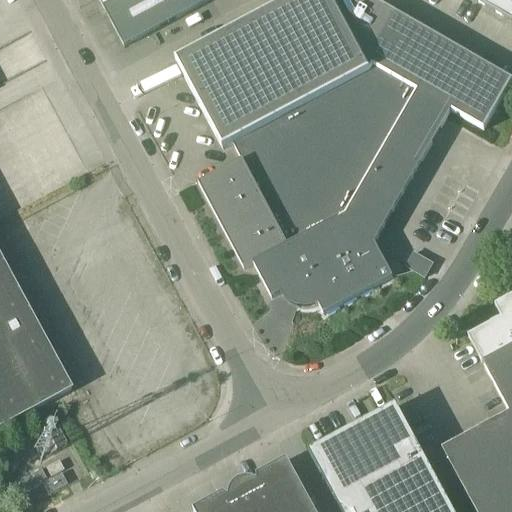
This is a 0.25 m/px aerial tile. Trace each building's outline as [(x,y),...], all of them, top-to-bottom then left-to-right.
[(97,0),(103,10),(120,0),(97,0)] [(211,0),(120,0),(103,10),(124,48),(212,1),(211,0)] [(511,82),(511,80),(372,0),(292,0),(175,62),(222,151),(233,146),(241,162),(198,185),(243,271),(253,266),(271,300),(286,292),(297,309),(304,310),(311,309),(318,307),(323,316),(392,279),(374,245),(450,113),(483,132),(511,82)] [(511,0),(472,0),(511,22),(511,0)] [(0,430),(69,393),(0,264),(0,430)] [(482,364),(509,414),(442,451),(474,511),(511,511),(511,297),(495,307),(502,320),(468,338),(482,364)] [(452,511),(396,407),(308,455),(339,511),(452,511)] [(65,446),(55,428),(45,434),(55,451),(65,446)] [(314,511),(287,461),(193,511),(314,511)] [(57,462),(45,469),(50,478),(62,471),(57,462)] [(47,497),(65,488),(58,476),(45,484),(39,473),(18,484),(24,495),(40,485),(47,497)]
